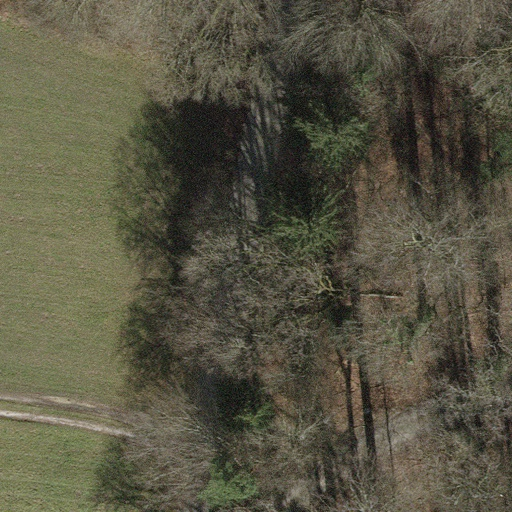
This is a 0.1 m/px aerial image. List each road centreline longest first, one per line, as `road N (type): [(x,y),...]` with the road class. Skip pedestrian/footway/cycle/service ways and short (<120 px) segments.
road 1 (track): [(197,511),(284,0)]
road 2 (track): [(511,402),(324,483),(281,511)]
road 3 (track): [(0,410),(149,426),(200,486)]
